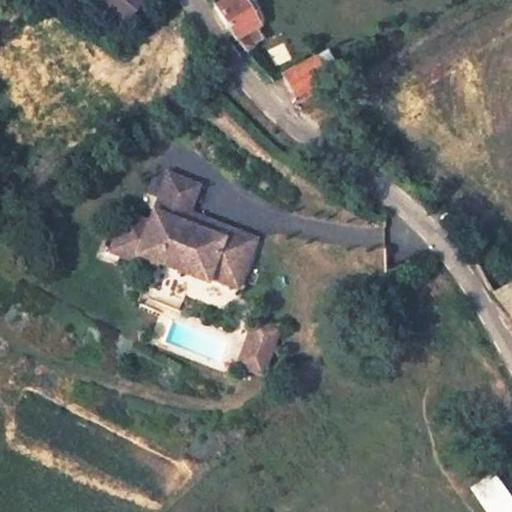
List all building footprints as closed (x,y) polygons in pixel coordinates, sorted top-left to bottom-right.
[(99,0),(94,7),(117,27),(140,0),(99,0)] [(242,54),(249,53),(243,38),(253,32),(235,0),(233,0),(211,11),(242,54)] [(59,20),(10,45),(21,68),(41,58),(55,85),(44,90),(55,111),(74,102),(85,123),(117,107),(103,81),(93,86),(59,20)] [(314,61),(281,79),(292,99),(325,81),(314,61)] [(155,198),(182,209),(190,187),(164,177),(155,198)] [(149,268),(181,281),(183,276),(227,292),(246,241),(217,230),(213,241),(212,240),(176,226),(182,209),(155,198),(148,215),(143,213),(137,226),(116,217),(101,256),(127,266),(131,255),(151,263),(149,268)] [(511,320),(511,286),(495,295),(511,320)] [(276,336),(248,325),(244,334),(272,345),(276,336)] [(257,382),(272,345),(244,334),(230,371),(257,382)] [(480,511),(511,511),(511,509),(491,474),(466,488),(480,511)]
